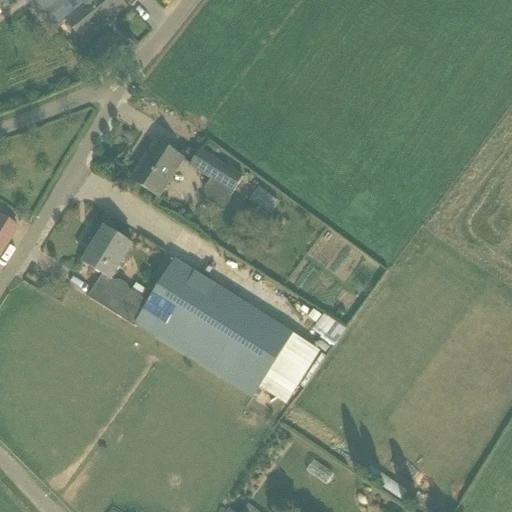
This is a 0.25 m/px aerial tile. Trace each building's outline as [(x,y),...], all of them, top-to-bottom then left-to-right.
[(119,0),(75,0),(81,8),(66,21),(84,42),(126,8),(119,0)] [(184,161),(172,153),(156,143),(132,181),(159,199),(184,161)] [(242,179),(221,165),(201,152),(191,167),(212,180),(205,191),(207,199),(223,209),(242,179)] [(0,256),(17,229),(0,218),(0,256)] [(316,350),(294,337),(176,262),(150,304),(142,299),(147,291),(136,285),(132,293),(130,292),(128,286),(121,282),(116,283),(113,281),(134,248),(104,229),(83,264),(103,277),(89,299),(136,329),(137,327),(254,401),(260,390),(282,404),(316,350)] [(250,248),(246,244),(241,243),(237,246),(236,251),(239,255),(244,256),(249,253),(250,248)]
